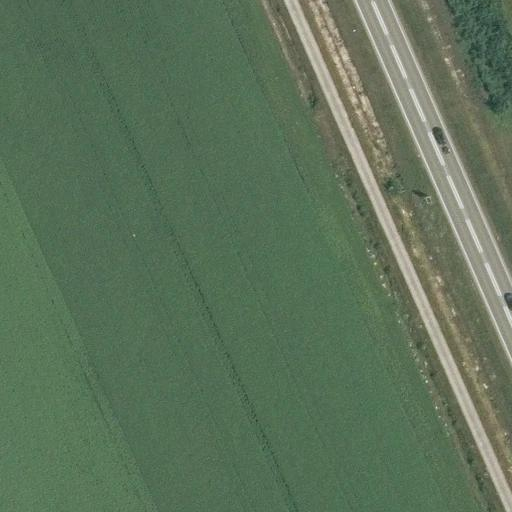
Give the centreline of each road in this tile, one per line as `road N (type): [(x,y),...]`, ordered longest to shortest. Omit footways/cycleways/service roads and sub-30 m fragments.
road 1 (track): [(511,511),(290,0)]
road 2 (trunk): [(511,323),(371,0)]
